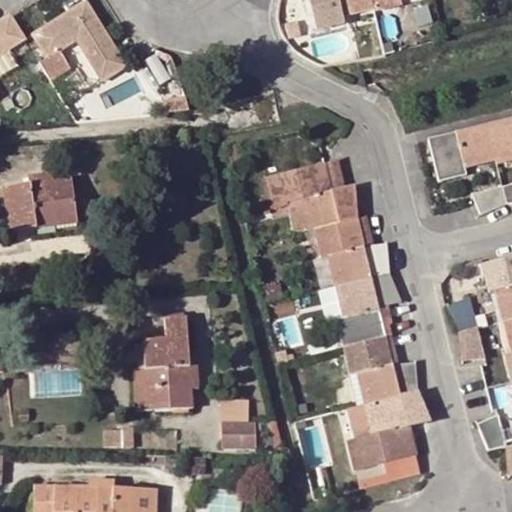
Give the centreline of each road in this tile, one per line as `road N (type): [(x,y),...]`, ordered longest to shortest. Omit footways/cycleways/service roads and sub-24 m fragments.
road 1 (residential): [(190,28),(372,118),(413,258)]
road 2 (residential): [(413,258),(460,500),(418,511)]
